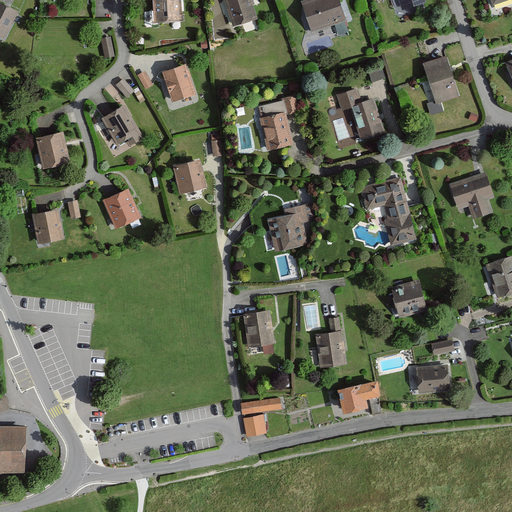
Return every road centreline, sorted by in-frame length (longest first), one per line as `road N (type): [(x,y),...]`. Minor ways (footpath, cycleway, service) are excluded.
road 1 (residential): [(73,473),(139,472),(363,425),(511,408)]
road 2 (residential): [(119,0),(125,58),(81,98),(89,173),(65,195)]
road 3 (residential): [(73,473),(76,444),(0,285)]
road 4 (residential): [(511,118),(490,103),(455,0)]
